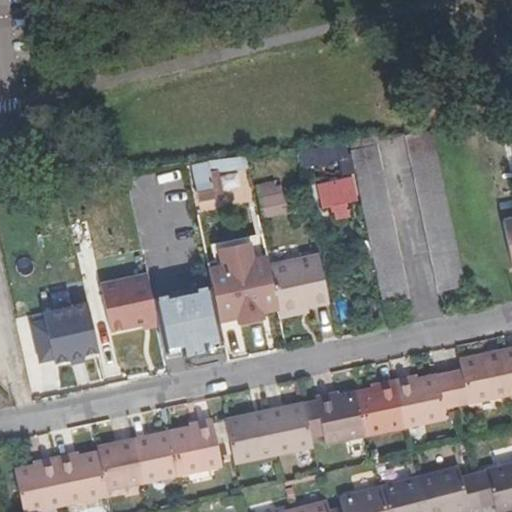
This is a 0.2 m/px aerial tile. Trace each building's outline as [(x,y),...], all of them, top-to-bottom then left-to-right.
[(511,118),(498,121),(484,123),(486,137),(511,133),(511,118)] [(434,133),(409,137),(440,292),(466,287),(434,133)] [(348,143),(350,153),(379,148),(377,138),(348,143)] [(345,147),(304,156),(307,171),(348,162),(345,147)] [(350,153),(382,305),(410,299),(379,148),(350,153)] [(187,162),(191,201),(219,199),(216,171),(245,169),(244,156),(187,162)] [(349,181),(313,188),(319,211),(329,210),(332,223),(347,220),(344,206),(355,205),(349,181)] [(284,190),(260,194),(266,221),(290,217),(284,190)] [(511,219),(503,221),(511,262),(511,219)] [(214,287),(221,321),(240,317),(241,324),(263,319),(262,311),(279,308),(270,266),(269,260),(254,263),(251,246),(222,253),(226,269),(211,273),(214,287)] [(113,336),(159,325),(154,300),(144,254),(97,264),(113,336)] [(308,307),(328,301),(319,255),(270,266),(279,308),(280,313),(308,307)] [(214,287),(154,300),(159,325),(166,355),(183,351),(185,358),(208,352),(208,346),(225,342),(221,321),(214,287)] [(100,352),(89,304),(44,314),(46,321),(32,325),(41,364),(55,360),(55,364),(70,361),(85,357),(85,356),(100,352)] [(280,313),(282,318),(309,312),(308,307),(280,313)] [(511,349),(500,353),(509,395),(511,394),(511,349)] [(509,395),(500,353),(462,361),(464,370),(470,403),(509,395)] [(85,357),(70,361),(72,366),(86,362),(85,357)] [(464,370),(449,373),(456,407),(470,403),(464,370)] [(456,407),(449,373),(437,376),(446,410),(456,407)] [(417,375),(393,380),(394,385),(418,380),(417,375)] [(394,385),(404,428),(448,418),(446,410),(437,376),(418,380),(394,385)] [(394,385),(393,380),(373,384),(375,390),(394,385)] [(358,394),(367,436),(404,428),(394,385),(375,390),(358,394)] [(321,401),(342,397),(341,390),(319,396),(321,401)] [(331,444),(367,436),(358,394),(342,397),(321,401),(328,434),(331,444)] [(321,401),(304,405),(312,439),(328,434),(321,401)] [(304,405),(267,413),(277,456),(313,448),(312,439),(304,405)] [(267,413),(225,422),(235,465),(277,456),(267,413)] [(188,431),(212,426),(211,422),(188,427),(188,431)] [(188,431),(171,434),(180,477),(221,468),(212,426),(188,431)] [(180,477),(171,434),(134,442),(143,484),(180,477)] [(106,492),(143,484),(134,442),(96,450),(97,455),(106,492)] [(55,460),(56,465),(76,460),(75,455),(55,460)] [(56,465),(65,506),(107,498),(106,492),(97,455),(76,460),(56,465)] [(33,465),(35,470),(56,465),(55,460),(33,465)] [(22,511),(39,511),(65,506),(56,465),(35,470),(13,474),(22,511)] [(496,511),(501,511),(511,509),(511,465),(486,471),(494,503),(496,511)] [(426,511),(458,511),(471,509),(463,477),(461,468),(418,479),(426,511)] [(473,475),(482,506),(494,503),(486,471),(473,475)] [(471,509),(482,506),(473,475),(463,477),(471,509)] [(382,489),(387,511),(426,511),(418,479),(382,489)] [(387,511),(382,489),(341,499),(343,508),(343,511),(387,511)] [(291,511),(330,511),(327,502),(291,511)]
